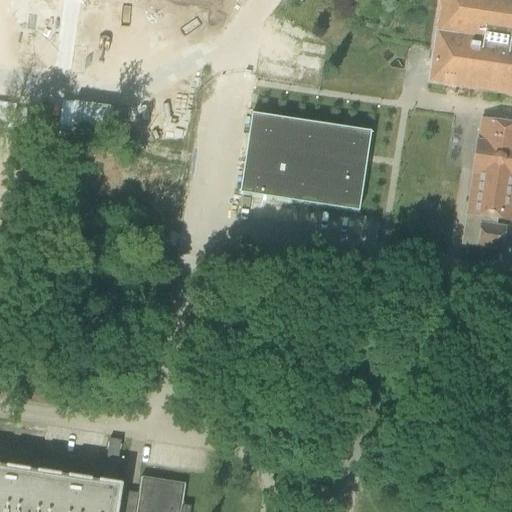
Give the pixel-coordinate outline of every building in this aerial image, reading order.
[(511,0),(439,0),(427,84),(511,97),(511,0)] [(250,115),(238,196),(357,214),(370,134),(250,115)] [(511,126),(480,121),(461,245),(500,251),(504,229),(495,228),(496,220),(511,222),(511,126)] [(102,478),(118,481),(124,440),(108,437),(102,478)] [(0,511),(188,511),(189,508),(178,506),(182,486),(141,480),(139,490),(0,468),(0,511)]
